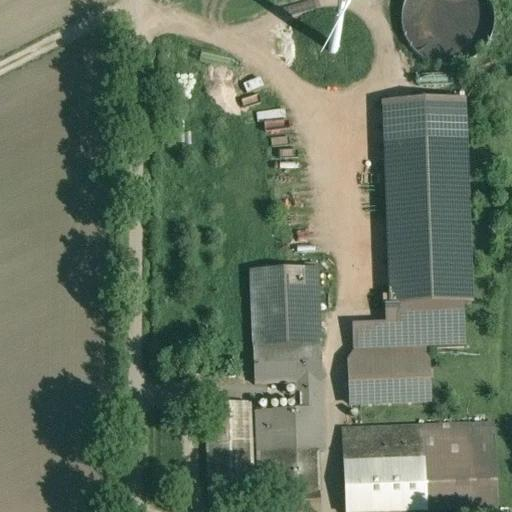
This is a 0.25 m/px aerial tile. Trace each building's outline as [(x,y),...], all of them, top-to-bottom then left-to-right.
[(491,32),(493,19),(491,6),(488,0),(405,0),(403,6),(401,19),(403,32),(408,44),(417,54),(428,61),(440,64),(453,64),(466,61),(477,54),(486,44),(491,32)] [(464,144),(384,147),(390,307),(470,304),(464,144)] [(317,271),(250,273),(253,349),(320,346),(317,271)] [(320,346),(253,349),(254,387),(294,386),(295,412),(316,412),(317,454),(324,454),(320,346)] [(427,364),(348,367),(350,406),(429,403),(427,364)] [(247,405),(206,407),(210,509),(252,507),(247,405)] [(295,412),(272,413),(275,496),(319,494),(317,454),(316,412),(295,412)] [(272,413),(255,414),(259,506),(275,506),(275,496),(272,413)] [(496,511),(493,426),(470,427),(473,511),(496,511)] [(473,511),(470,427),(341,432),(341,446),(422,443),(425,511),(473,511)] [(425,511),(422,443),(341,446),(344,511),(425,511)] [(319,511),(319,494),(275,496),(275,506),(275,511),(319,511)]
